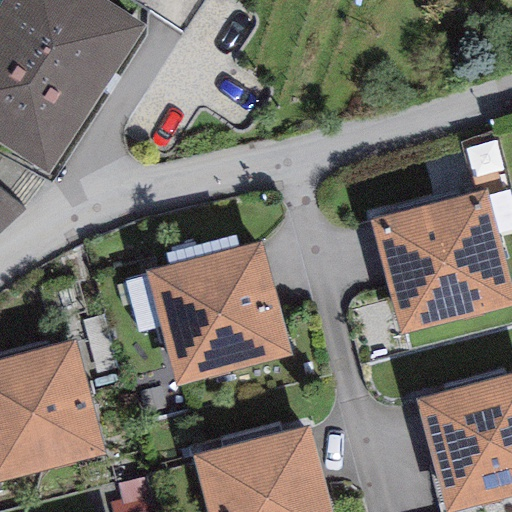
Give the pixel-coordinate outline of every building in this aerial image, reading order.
[(146,31),(97,0),(5,0),(0,9),(0,151),(48,182),(146,31)] [(0,234),(23,212),(0,187),(0,234)] [(511,292),(487,198),(371,228),(400,339),(511,309),(511,292)] [(139,335),(159,329),(175,392),(290,361),(261,251),(145,281),(125,286),(139,335)] [(75,348),(0,368),(0,486),(8,484),(105,459),(75,348)] [(511,383),(416,408),(443,511),(472,511),(511,501),(511,383)] [(329,511),(309,434),(193,464),(205,511),(329,511)] [(0,493),(10,491),(8,484),(0,486),(0,493)]
